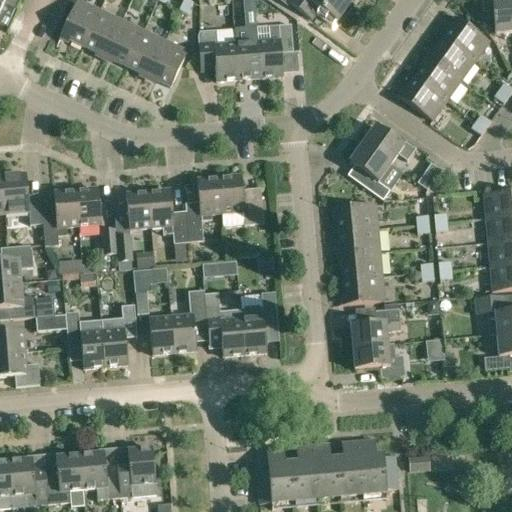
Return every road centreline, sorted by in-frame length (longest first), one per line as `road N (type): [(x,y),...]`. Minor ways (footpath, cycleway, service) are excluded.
road 1 (residential): [(293,125),(131,136),(0,82)]
road 2 (residential): [(310,381),(293,125)]
road 3 (residential): [(310,381),(330,404),(511,388)]
road 4 (residential): [(0,405),(208,390)]
road 5 (residential): [(477,161),(411,131),(351,80)]
road 6 (residential): [(222,511),(208,390)]
